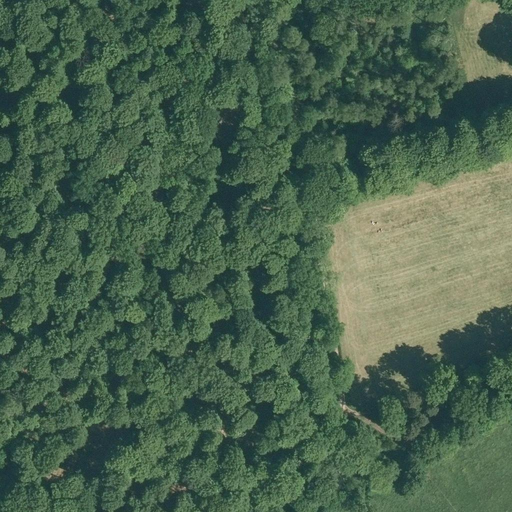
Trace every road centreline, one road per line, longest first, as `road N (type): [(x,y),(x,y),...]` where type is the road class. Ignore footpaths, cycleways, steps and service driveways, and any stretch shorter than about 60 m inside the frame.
road 1 (track): [(342,417),(309,180),(511,123)]
road 2 (track): [(0,276),(126,316),(324,287)]
road 3 (track): [(309,180),(268,0)]
road 4 (track): [(342,417),(511,352)]
road 5 (track): [(260,511),(319,467),(342,417)]
